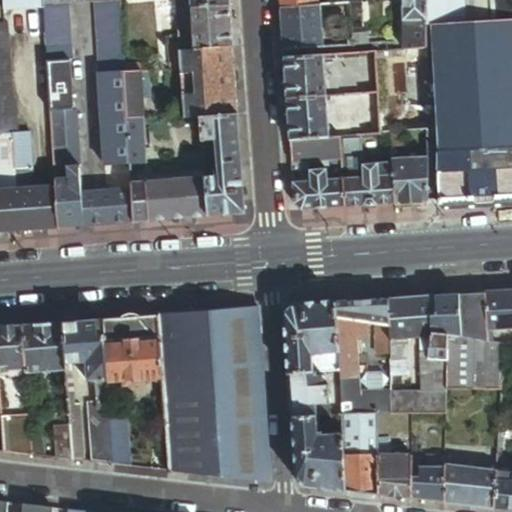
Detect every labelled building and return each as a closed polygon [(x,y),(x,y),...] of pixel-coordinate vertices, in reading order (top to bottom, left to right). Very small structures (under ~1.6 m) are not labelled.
[(127,121),(124,74),(124,66),(119,0),(94,0),(105,152),(129,150),(127,121)] [(228,0),(189,0),(190,3),(176,4),(177,10),(229,7),(228,0)] [(278,0),(279,9),(317,7),(316,0),(278,0)] [(427,50),(427,27),(425,1),(425,0),(402,0),(406,51),(427,50)] [(455,25),(453,0),(445,0),(425,1),(427,27),(431,26),(455,25)] [(453,0),(455,25),(488,23),(487,11),(486,0),(453,0)] [(69,31),(67,2),(42,4),(44,33),(69,31)] [(282,51),(323,48),(318,6),(317,7),(279,9),(282,51)] [(232,48),(229,7),(177,10),(177,17),(191,16),(192,41),(179,42),(179,44),(179,51),(232,48)] [(506,10),(487,11),(488,23),(507,22),(506,10)] [(191,16),(177,17),(179,42),(192,41),(191,16)] [(511,22),(507,22),(488,23),(455,25),(431,26),(436,128),(439,193),(448,193),(449,202),(511,197),(511,22)] [(8,23),(0,23),(0,102),(15,101),(8,23)] [(436,128),(431,26),(427,27),(427,50),(427,109),(427,132),(427,144),(427,158),(427,203),(440,202),(439,193),(436,128)] [(44,33),(50,113),(72,111),(68,62),(67,62),(66,46),(70,46),(69,31),(44,33)] [(179,51),(179,44),(168,46),(170,70),(181,69),(179,51)] [(232,48),(179,51),(181,69),(185,120),(201,119),(237,116),(232,48)] [(427,109),(427,50),(406,51),(407,88),(404,88),(404,110),(412,110),(427,109)] [(378,95),(375,53),(361,54),(364,96),(378,95)] [(324,98),(321,57),(283,60),(286,101),(324,98)] [(124,74),(139,73),(138,65),(124,66),(124,74)] [(148,72),(139,73),(124,74),(127,121),(144,120),(143,99),(150,99),(148,72)] [(367,137),(380,136),(378,95),(364,96),(367,137)] [(327,140),(324,98),(286,101),(289,142),(327,140)] [(15,101),(0,102),(0,132),(10,132),(19,131),(16,101),(15,101)] [(413,133),(427,132),(427,109),(412,110),(413,133)] [(404,110),(399,110),(400,134),(413,133),(412,110),(404,110)] [(50,113),(53,147),(76,145),(74,111),(72,111),(50,113)] [(245,214),(237,116),(201,119),(203,152),(216,151),(217,172),(212,173),(212,177),(206,178),(209,217),(245,214)] [(144,120),(127,121),(129,150),(130,165),(148,164),(144,120)] [(10,132),(15,192),(34,191),(30,133),(19,134),(19,131),(10,132)] [(0,232),(18,231),(15,192),(10,132),(0,132),(0,232)] [(391,146),(427,144),(427,132),(413,133),(400,134),(390,135),(391,146)] [(361,167),(358,137),(341,139),(342,159),(343,170),(346,208),(396,205),(393,164),(361,167)] [(342,159),(341,139),(327,140),(289,142),(291,164),(342,159)] [(53,147),(55,174),(69,173),(69,171),(70,171),(70,170),(70,169),(71,169),(71,168),(72,168),(73,168),(73,167),(74,167),(75,167),(75,168),(76,168),(77,168),(77,169),(78,169),(78,170),(76,145),(53,147)] [(396,205),(427,203),(427,158),(392,161),(393,164),(396,205)] [(59,228),(134,222),(132,191),(80,194),(78,171),(78,170),(78,169),(77,169),(77,168),(76,168),(75,168),(75,167),(74,167),(73,167),(73,168),(72,168),(71,168),(71,169),(70,169),(70,170),(70,171),(69,171),(69,173),(55,174),(56,189),(59,228)] [(302,210),(346,208),(343,170),(308,172),(309,182),(292,184),(294,205),(302,210)] [(209,217),(206,178),(153,182),(155,196),(148,197),(150,221),(209,217)] [(132,191),(134,222),(150,221),(148,197),(147,182),(131,183),(132,191)] [(18,231),(59,228),(56,189),(34,191),(15,192),(18,231)] [(440,202),(449,202),(448,193),(439,193),(440,202)] [(511,292),(484,294),(487,329),(494,328),(511,327),(511,292)] [(487,329),(484,294),(460,296),(461,339),(447,336),(446,361),(445,391),(502,390),(505,346),(488,343),(487,334),(487,329)] [(461,339),(460,296),(436,297),(437,317),(441,317),(441,336),(431,334),(428,334),(428,338),(428,358),(446,361),(447,336),(461,339)] [(437,317),(436,297),(430,298),(431,334),(441,336),(441,317),(437,317)] [(419,339),(428,338),(428,334),(431,334),(430,298),(389,300),(389,328),(390,335),(390,340),(407,339),(419,339)] [(389,328),(389,300),(335,304),(336,319),(354,322),(367,324),(389,328)] [(336,319),(335,304),(291,307),(284,315),(289,374),(312,372),(312,371),(311,363),(311,356),(311,349),(317,349),(322,349),(322,356),(338,355),(336,319)] [(261,338),(259,309),(159,316),(161,346),(261,338)] [(161,346),(159,316),(103,320),(107,380),(108,380),(125,379),(126,384),(144,382),(144,377),(158,376),(161,375),(162,375),(161,346)] [(355,336),(354,322),(336,319),(338,355),(339,371),(339,378),(357,377),(355,336)] [(107,380),(103,320),(63,324),(66,366),(67,365),(71,365),(81,364),(80,361),(86,361),(88,382),(95,382),(106,380),(107,380)] [(354,322),(355,336),(367,335),(367,324),(354,322)] [(66,366),(63,324),(22,327),(26,372),(26,376),(64,373),(66,373),(66,366)] [(26,372),(22,327),(0,328),(0,367),(9,367),(10,373),(26,372)] [(378,354),(390,353),(390,340),(390,335),(376,336),(378,354)] [(272,483),(261,338),(161,346),(162,375),(168,472),(272,483)] [(428,338),(419,339),(420,393),(445,394),(445,391),(446,361),(428,358),(428,338)] [(409,359),(407,339),(390,340),(390,353),(390,361),(403,360),(409,359)] [(390,361),(390,372),(404,370),(403,360),(390,361)] [(311,363),(312,371),(337,369),(336,361),(311,363)] [(292,419),(317,417),(315,404),(330,402),(329,386),(325,387),(324,376),(317,377),(317,372),(312,372),(289,374),(292,419)] [(341,415),(358,415),(357,393),(357,377),(339,378),(341,415)] [(107,401),(106,380),(95,382),(97,402),(107,401)] [(390,392),(357,393),(358,415),(376,414),(390,414),(390,392)] [(446,413),(445,394),(420,393),(390,392),(390,414),(446,413)] [(91,463),(112,465),(107,401),(97,402),(87,402),(91,463)] [(340,414),(339,401),(334,401),(327,411),(327,415),(340,414)] [(74,461),(84,462),(80,403),(74,404),(70,404),(74,461)] [(114,465),(128,467),(125,440),(128,440),(125,414),(110,416),(114,465)] [(377,440),(376,414),(358,415),(341,415),(342,433),(346,492),(378,495),(377,455),(377,440)] [(339,416),(317,418),(317,428),(340,426),(339,416)] [(4,453),(10,454),(7,417),(1,418),(4,453)] [(31,456),(31,443),(29,417),(7,417),(10,454),(31,456)] [(317,418),(317,417),(292,419),(296,479),(302,487),(303,487),(346,492),(342,433),(329,433),(330,438),(323,439),(323,432),(318,432),(317,428),(317,418)] [(56,459),(72,461),(70,426),(68,426),(54,427),(56,459)] [(388,439),(377,440),(377,455),(384,455),(384,451),(387,450),(388,439)] [(31,456),(44,457),(42,442),(31,443),(31,456)] [(496,482),(497,455),(486,453),(485,469),(451,465),(445,465),(445,466),(444,503),(493,508),(496,482)] [(411,459),(411,455),(384,455),(377,455),(378,495),(412,499),(411,459)] [(443,502),(444,503),(445,466),(440,466),(420,466),(420,459),(411,459),(412,499),(443,502)] [(511,509),(511,484),(496,482),(493,508),(511,509)] [(8,511),(9,503),(0,501),(0,511),(8,511)]
